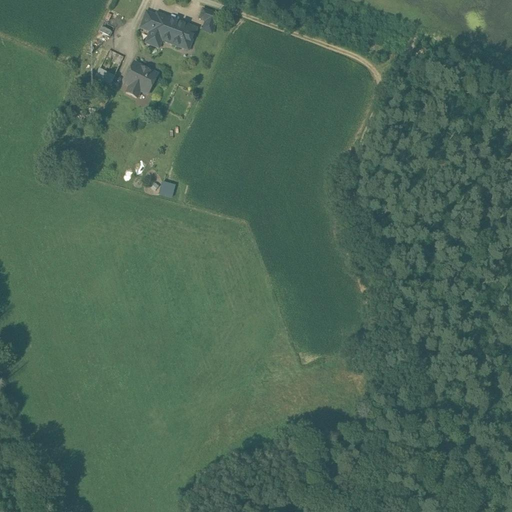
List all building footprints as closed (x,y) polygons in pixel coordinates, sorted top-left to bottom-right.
[(218,16),(203,10),(200,19),(215,24),(218,16)] [(156,17),(145,13),(139,29),(150,33),(156,17)] [(185,28),(170,22),(163,19),(164,17),(157,15),(156,17),(150,33),(146,44),(153,47),(156,39),(161,41),(188,51),(196,29),(186,26),(185,28)] [(103,48),(95,64),(101,67),(109,51),(103,48)] [(123,58),(109,51),(101,67),(97,77),(108,82),(107,85),(110,86),(123,58)] [(157,75),(134,64),(124,83),(130,86),(126,93),(136,99),(140,91),(147,95),(157,75)] [(163,181),(159,194),(173,198),(177,185),(163,181)]
